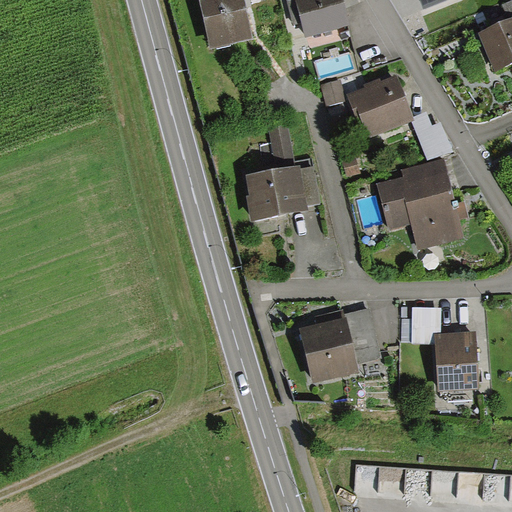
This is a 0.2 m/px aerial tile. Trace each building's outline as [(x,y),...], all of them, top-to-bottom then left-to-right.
[(244,0),(197,0),(211,53),(255,42),(244,0)] [(295,0),(288,2),(295,28),(304,26),(307,40),(350,30),(341,0),(295,0)] [(418,0),(423,11),(453,0),(418,0)] [(511,22),(481,35),(498,74),(511,69),(511,22)] [(366,90),(348,97),(365,140),(416,122),(398,77),(386,82),(384,79),(365,86),(366,90)] [(340,82),(324,86),(330,104),(345,100),(340,82)] [(416,122),(432,160),(451,152),(441,129),(435,131),(429,117),(416,122)] [(286,126),(271,129),(277,165),(292,162),(286,126)] [(404,181),(378,187),(388,231),(413,226),(418,252),(464,243),(445,161),(402,169),(404,181)] [(301,168),(246,177),(249,198),(245,198),(251,225),(311,214),(310,208),(324,205),(316,168),(301,171),(301,168)] [(438,393),(480,390),(474,331),(443,335),(444,310),(413,308),(413,320),(404,320),(402,346),(434,346),(438,393)] [(346,320),(299,330),(311,385),(360,375),(358,367),(384,361),(371,310),(345,316),(346,320)]
